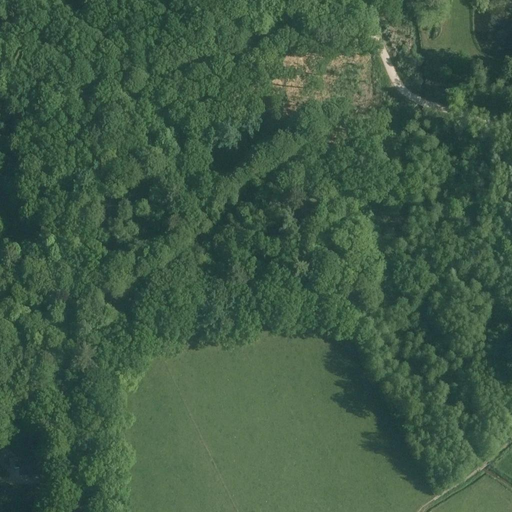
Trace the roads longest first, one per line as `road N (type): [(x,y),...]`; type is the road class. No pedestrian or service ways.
road 1 (tertiary): [(76,511),(69,323),(170,0)]
road 2 (track): [(511,124),(414,99),(368,32),(164,25)]
